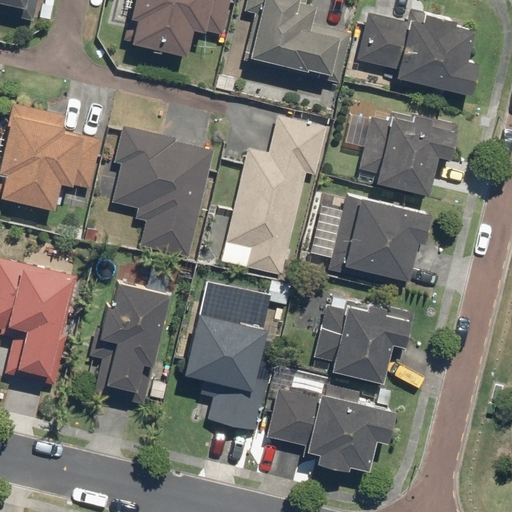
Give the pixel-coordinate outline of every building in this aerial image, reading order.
[(0,0),(0,13),(30,21),(35,0),(0,0)] [(126,0),(118,42),(180,56),(185,31),(218,39),(226,0),(126,0)] [(303,0),(242,0),(240,10),(251,13),(240,60),(336,82),(348,31),(307,21),(311,4),(303,2),(303,0)] [(388,76),(463,94),(471,62),(460,59),(467,28),(447,24),(448,18),(405,8),(402,20),(364,11),(353,59),(390,67),(388,76)] [(7,99),(0,129),(0,196),(45,207),(51,183),(87,191),(99,140),(60,131),(64,113),(7,99)] [(446,160),(454,122),(389,108),(387,119),(347,110),(340,141),(360,145),(355,168),(370,172),(368,182),(422,194),(430,156),(446,160)] [(243,146),(217,261),(280,275),(303,173),(313,175),(324,125),(272,114),(264,150),(243,146)] [(173,137),(118,124),(100,199),(133,207),(131,218),(142,220),(136,244),(185,256),(211,150),(172,141),(173,137)] [(326,257),(323,269),(400,286),(410,242),(417,244),(424,212),(340,193),(337,209),(316,205),(306,253),(326,257)] [(73,275),(0,257),(0,333),(10,336),(1,373),(53,385),(65,333),(59,332),(73,275)] [(90,393),(140,404),(164,292),(109,281),(104,304),(97,302),(86,355),(97,357),(90,393)] [(403,348),(411,310),(364,300),(364,303),(324,294),(309,356),(325,360),(322,370),(375,382),(384,344),(403,348)] [(261,326),(190,310),(176,374),(200,379),(197,393),(208,396),(203,419),(256,431),(267,380),(249,377),(261,326)] [(381,443),(388,409),(354,402),(356,389),(321,382),(319,394),(273,385),(262,437),(298,444),(296,454),(309,457),(308,462),(340,469),(341,466),(362,470),(368,440),(381,443)]
